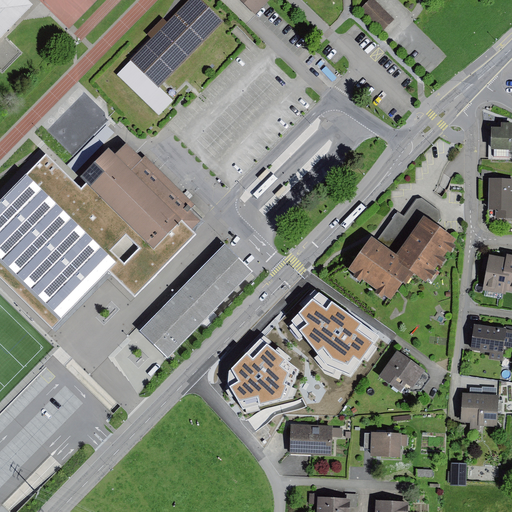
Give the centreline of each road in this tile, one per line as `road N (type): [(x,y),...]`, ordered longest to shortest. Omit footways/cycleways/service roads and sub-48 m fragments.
road 1 (unclassified): [(409,150),(330,97),(227,200),(230,224),(287,279)]
road 2 (primary): [(191,377),(58,511)]
road 3 (primary): [(409,150),(287,279)]
road 4 (unclassified): [(191,377),(278,483),(279,511)]
road 5 (residential): [(462,96),(472,128),(471,244)]
road 6 (residential): [(471,244),(455,386)]
road 7 (primary): [(287,279),(191,377)]
